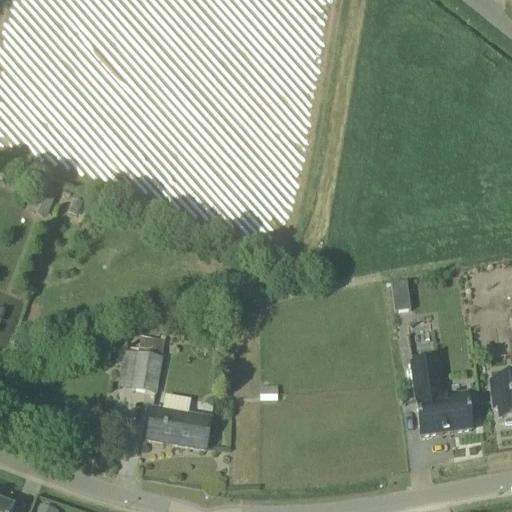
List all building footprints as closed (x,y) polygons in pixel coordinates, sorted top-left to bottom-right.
[(31,203),(50,211),(56,194),(38,186),(31,203)] [(390,287),(394,314),(409,312),(406,285),(390,287)] [(158,377),(161,360),(137,357),(131,392),(155,396),(158,377)] [(436,362),(410,366),(416,403),(415,403),(420,439),(471,432),(467,396),(441,400),(436,362)] [(511,382),(489,385),(493,413),(497,412),(498,424),(504,424),(504,428),(511,426),(511,382)] [(277,398),(277,390),(258,390),(258,398),(277,398)] [(210,424),(187,420),(161,415),(152,413),(146,443),(205,453),(210,424)]
